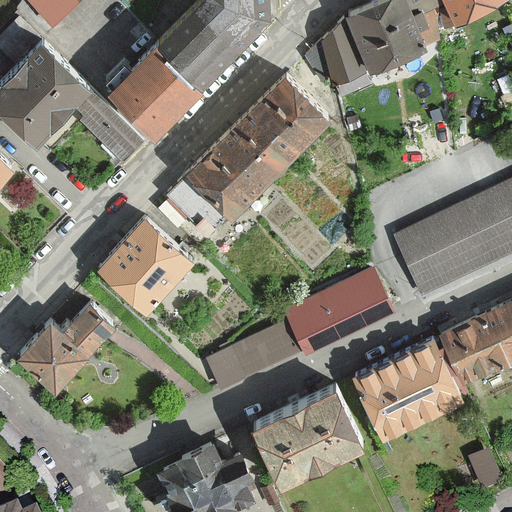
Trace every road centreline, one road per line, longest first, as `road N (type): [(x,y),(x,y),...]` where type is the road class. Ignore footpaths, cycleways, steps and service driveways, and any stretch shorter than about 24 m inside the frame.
road 1 (residential): [(511,271),(81,465)]
road 2 (residential): [(296,6),(0,332)]
road 3 (unknown): [(0,143),(95,229)]
